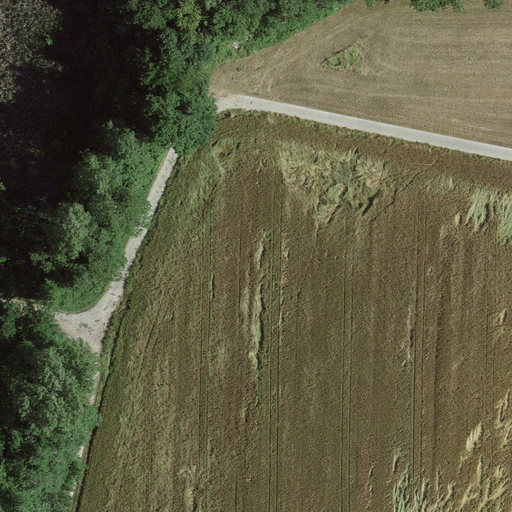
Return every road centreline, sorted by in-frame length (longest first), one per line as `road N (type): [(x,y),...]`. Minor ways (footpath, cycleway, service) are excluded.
road 1 (track): [(511,160),(207,101),(99,339)]
road 2 (track): [(61,511),(99,339),(0,303)]
